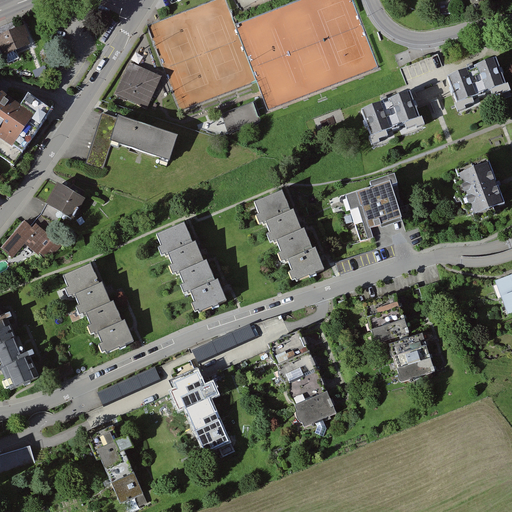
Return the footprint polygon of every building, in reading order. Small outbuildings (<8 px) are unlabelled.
[(21,29),(0,36),(0,57),(1,59),(29,49),(21,29)] [(469,68),(446,76),(456,103),(455,104),(458,112),(466,109),(465,106),(475,102),(473,98),(491,91),(492,95),(503,91),(504,94),(511,91),(508,82),(506,83),(496,57),(474,66),(475,69),(470,71),(469,68)] [(161,77),(130,63),(116,94),(146,108),(161,77)] [(0,94),(0,156),(14,166),(57,104),(10,90),(5,98),(0,94)] [(383,100),(360,108),(370,137),(369,137),(372,145),(380,142),(379,139),(388,135),(387,131),(405,124),(406,128),(416,124),(417,127),(424,124),(422,116),(419,117),(409,90),(387,98),(388,101),(384,103),(383,100)] [(110,141),(118,119),(102,114),(86,164),(101,169),(110,141)] [(169,160),(177,135),(119,116),(118,119),(110,141),(169,160)] [(488,159),(457,170),(460,179),(454,181),(468,219),(473,217),(476,223),(498,215),(496,209),(506,206),(498,186),(497,187),(495,181),(496,180),(488,159)] [(346,194),(360,241),(373,237),(370,228),(381,225),(382,228),(403,221),(391,184),(397,182),(394,174),(370,182),(372,186),(346,194)] [(69,190),(58,183),(46,203),(47,204),(64,214),(73,219),(85,199),(83,198),(69,190)] [(73,184),(69,190),(83,198),(87,192),(73,184)] [(277,240),(301,230),(293,210),(290,211),(281,191),(255,202),(260,214),(256,216),(259,224),(263,222),(264,225),(267,224),(270,232),(267,233),(270,242),(274,240),(274,241),(277,240)] [(64,214),(47,204),(40,215),(57,225),(64,214)] [(57,225),(40,215),(31,225),(32,226),(36,222),(51,234),(57,225)] [(31,225),(24,219),(0,248),(12,258),(24,244),(38,255),(40,253),(44,256),(63,245),(51,234),(36,222),(32,226),(31,225)] [(180,273),(204,262),(196,242),(193,244),(184,224),(158,235),(163,246),(159,248),(162,256),(166,255),(167,257),(170,256),(173,264),(170,266),(173,274),(177,273),(177,274),(180,273)] [(301,230),(277,240),(282,251),(278,253),(282,261),(285,260),(286,262),(289,261),(293,269),(289,271),(293,279),(297,277),(298,279),(310,274),(311,276),(317,273),(316,271),(324,268),(315,247),(313,248),(304,228),(301,230)] [(204,262),(180,273),(185,284),(181,285),(185,294),(188,292),(189,294),(192,293),(193,295),(196,302),(193,303),(196,311),(200,309),(201,312),(213,306),(214,308),(220,306),(219,304),(227,300),(218,280),(216,281),(207,261),(204,262)] [(86,313),(110,302),(102,283),(99,284),(90,264),(64,275),(69,287),(65,288),(69,296),(72,295),(73,298),(76,296),(79,305),(76,306),(80,315),(83,313),(84,314),(86,313)] [(511,274),(496,281),(498,285),(494,286),(498,297),(501,296),(511,291),(511,274)] [(412,289),(396,295),(400,305),(401,311),(447,296),(442,281),(419,288),(419,290),(413,292),(412,289)] [(511,312),(511,291),(501,296),(505,307),(502,308),(504,315),(511,312)] [(374,302),(364,305),(367,316),(400,305),(396,295),(386,298),(383,298),(379,298),(376,299),(374,302)] [(110,302),(86,313),(91,324),(88,325),(91,334),(94,333),(95,335),(98,333),(102,342),(99,344),(102,351),(106,350),(107,352),(120,346),(120,348),(126,346),(125,344),(134,340),(125,320),(122,321),(113,301),(110,302)] [(400,305),(367,316),(371,329),(404,318),(401,311),(400,305)] [(0,345),(17,338),(8,319),(13,317),(10,311),(0,315),(0,345)] [(404,318),(371,329),(376,343),(409,332),(404,318)] [(300,330),(269,344),(271,348),(270,349),(269,351),(270,354),(270,357),(271,359),(273,361),(275,362),(276,362),(280,369),(279,370),(278,372),(279,374),(279,377),(280,379),(282,381),(284,382),(285,381),(288,390),(287,390),(287,392),(287,395),(288,397),(290,400),(291,401),(293,402),(294,402),(297,410),(296,411),(296,413),(296,416),(297,418),(299,420),(300,422),(302,423),(303,423),(304,426),(315,422),(317,427),(315,433),(323,436),(326,429),(322,419),(337,413),(300,330)] [(422,333),(389,344),(393,356),(426,345),(422,333)] [(17,338),(0,345),(0,370),(2,369),(11,389),(38,376),(29,355),(34,353),(32,349),(26,352),(18,336),(17,338)] [(426,345),(393,356),(397,368),(430,358),(426,345)] [(430,358),(397,368),(399,374),(398,374),(398,376),(398,378),(400,380),(400,381),(402,382),(435,371),(430,358)] [(70,364),(54,371),(59,381),(75,373),(70,364)] [(199,370),(174,381),(176,386),(169,390),(179,411),(186,408),(205,453),(218,447),(222,457),(234,452),(210,398),(219,394),(214,381),(205,385),(199,370)] [(114,425),(91,436),(93,441),(89,442),(97,460),(101,459),(121,503),(135,497),(139,507),(148,503),(125,451),(134,447),(129,435),(120,439),(114,425)] [(30,446),(0,455),(0,474),(35,464),(30,446)]
